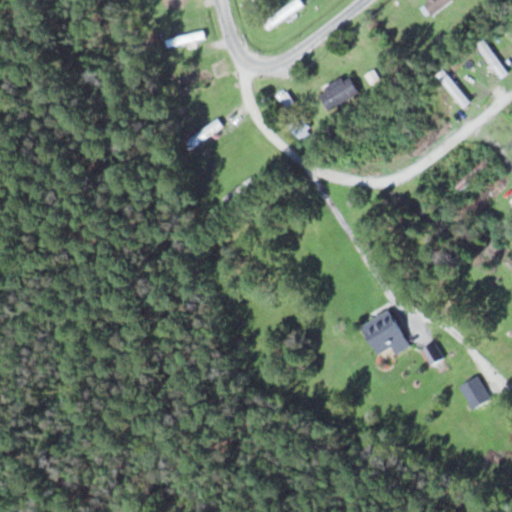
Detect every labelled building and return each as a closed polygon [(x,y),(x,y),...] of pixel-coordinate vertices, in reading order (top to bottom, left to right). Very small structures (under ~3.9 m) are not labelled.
[(305,4),(302,0),(293,0),(265,21),(270,29),(305,4)] [(429,0),(426,5),(438,15),(449,0),(429,0)] [(477,42),(502,77),(509,72),(485,37),(477,42)] [(471,101),(445,68),(438,73),(465,106),(471,101)] [(372,84),(381,79),(376,69),(367,73),(372,84)] [(180,79),(182,87),(211,80),(209,72),(180,79)] [(332,110),(361,91),(349,73),(320,92),(332,110)] [(408,136),(413,132),(401,117),(396,120),(408,136)] [(224,125),(219,118),(188,140),(193,147),(224,125)] [(493,165),(487,158),(457,183),(462,189),(493,165)] [(411,347),(393,310),(364,324),(379,354),(394,347),(397,354),(411,347)] [(493,397),(478,375),(460,387),(476,409),(493,397)]
